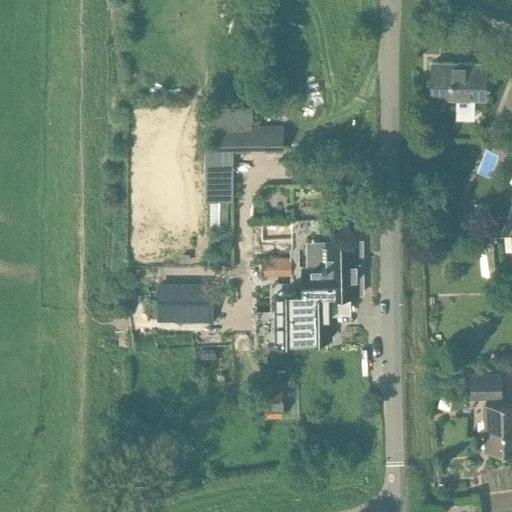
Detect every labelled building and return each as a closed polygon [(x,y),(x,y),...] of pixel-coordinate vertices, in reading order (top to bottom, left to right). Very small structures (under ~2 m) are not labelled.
[(487,63),(433,62),(432,98),(486,99),(487,63)] [(511,81),(503,103),(511,106),(511,81)] [(218,147),(204,147),(205,199),(234,199),(233,152),(283,151),(283,123),(252,123),(252,106),(218,106),(218,147)] [(495,225),(510,231),(511,225),(511,192),(509,191),(495,225)] [(494,272),(493,239),(480,239),(480,272),(494,272)] [(358,293),(357,240),(328,240),(328,244),(324,244),(324,265),(304,265),(304,291),(278,292),(279,345),(334,345),(333,293),(358,293)] [(291,256),(264,256),(264,273),(291,273),(291,256)] [(214,282),(159,282),(159,319),(214,319),(214,282)] [(472,398),(503,398),(502,372),(471,372),(472,398)] [(511,402),(485,403),(487,451),(511,450),(511,402)]
